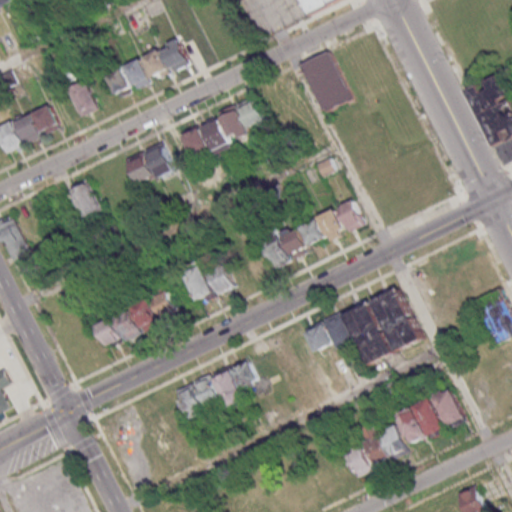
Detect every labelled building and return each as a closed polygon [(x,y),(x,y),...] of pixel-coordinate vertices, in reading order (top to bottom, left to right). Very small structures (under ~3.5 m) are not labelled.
[(339,0),(309,14),(302,0),(339,0)] [(177,71),(194,62),(181,38),(164,47),(177,71)] [(173,72),(162,49),(147,56),(158,79),(173,72)] [(304,64),(326,113),(356,100),(334,51),(304,64)] [(154,81),(143,58),(128,65),(139,88),(154,81)] [(109,74),(120,94),(134,87),(124,66),(109,74)] [(473,89),(484,83),(489,92),(496,88),(491,80),(505,73),(511,87),(511,95),(507,98),(509,102),(511,100),(511,128),(509,130),(511,136),(511,139),(501,145),(473,89)] [(100,108),(87,80),(70,88),(84,116),(100,108)] [(221,111),(223,116),(205,123),(219,155),(238,147),(236,142),(254,135),(251,129),(269,121),(258,95),(221,111)] [(63,126),(53,105),(19,121),(29,142),(63,126)] [(0,158),(28,146),(17,121),(0,127),(0,158)] [(213,146),(200,123),(183,133),(196,156),(213,146)] [(178,168),(165,141),(129,158),(142,185),(178,168)] [(105,210),(93,180),(73,187),(86,218),(105,210)] [(351,232),(369,225),(358,201),(286,234),(296,257),(351,232)] [(0,226),(16,262),(34,253),(16,213),(0,220),(0,226)] [(294,259),(281,234),(266,242),(279,267),(294,259)] [(185,268),(201,301),(218,292),(202,260),(185,268)] [(238,285),(228,264),(212,272),(222,293),(238,285)] [(406,289),(350,313),(372,364),(428,341),(406,289)] [(511,301),(507,290),(481,301),(499,344),(511,338),(511,301)] [(183,315),(172,291),(98,324),(109,348),(183,315)] [(308,329),(321,353),(340,344),(344,352),(361,343),(344,311),(308,329)] [(286,362),(294,350),(280,341),(272,352),(286,362)] [(231,407),(250,400),(246,389),(263,382),(254,359),(218,373),(231,407)] [(0,418),(14,411),(7,398),(8,398),(5,392),(15,386),(8,372),(0,376),(0,418)] [(192,418),(209,411),(208,408),(225,400),(214,374),(179,389),(192,418)] [(414,445),(469,418),(454,387),(399,414),(414,445)] [(176,435),(158,401),(142,410),(160,444),(176,435)] [(378,465),(396,457),(395,457),(412,449),(401,424),(383,432),(381,426),(365,434),(378,465)] [(377,469),(364,444),(348,452),(361,477),(377,469)] [(486,511),(492,509),(479,483),(461,492),(470,511),(486,511)]
